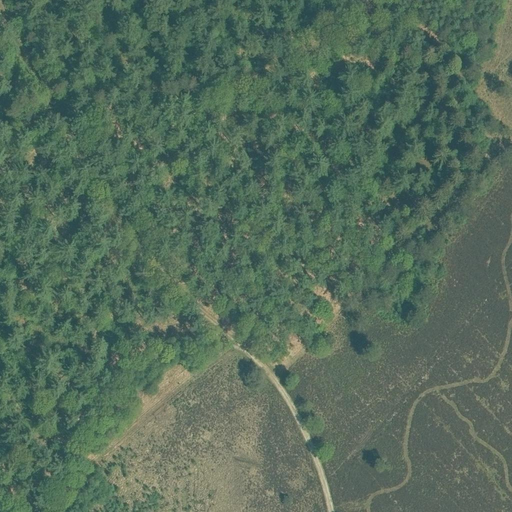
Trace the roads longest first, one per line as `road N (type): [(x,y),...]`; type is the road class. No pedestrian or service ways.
road 1 (track): [(329,511),(305,433),(281,389),(180,295),(113,209),(58,119),(4,0)]
road 2 (track): [(58,119),(228,87),(285,65),(361,0)]
